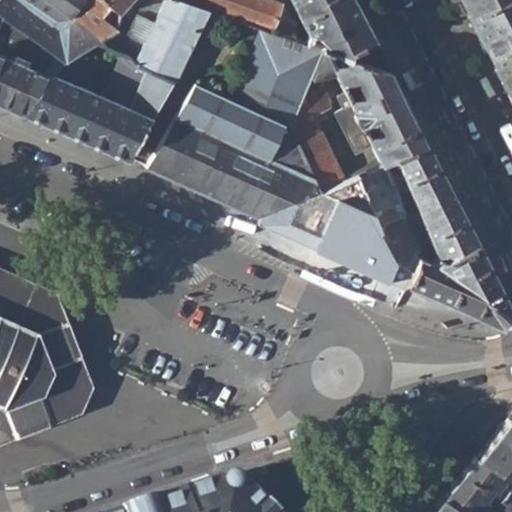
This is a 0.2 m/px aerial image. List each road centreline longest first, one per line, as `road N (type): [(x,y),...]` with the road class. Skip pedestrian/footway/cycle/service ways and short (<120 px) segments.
road 1 (residential): [(334,311),(0,161)]
road 2 (secondary): [(304,401),(254,431),(14,511)]
road 3 (secondary): [(449,91),(457,136),(511,248)]
road 4 (residential): [(409,511),(511,385)]
road 5 (secondary): [(368,407),(511,375)]
road 6 (residential): [(447,354),(334,311)]
